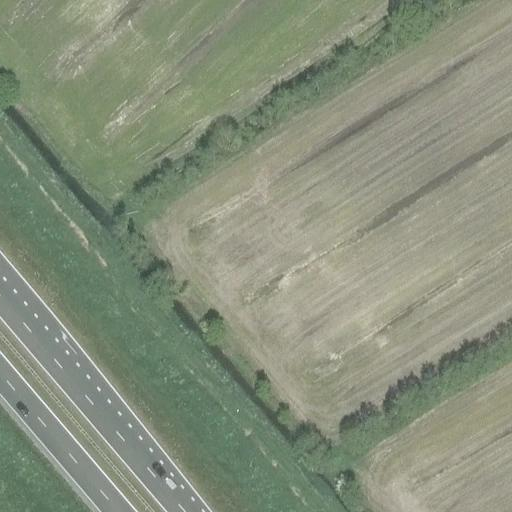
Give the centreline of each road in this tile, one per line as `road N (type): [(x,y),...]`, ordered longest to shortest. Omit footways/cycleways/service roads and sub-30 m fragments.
road 1 (trunk): [(182,511),(0,300)]
road 2 (trunk): [(0,374),(118,511)]
